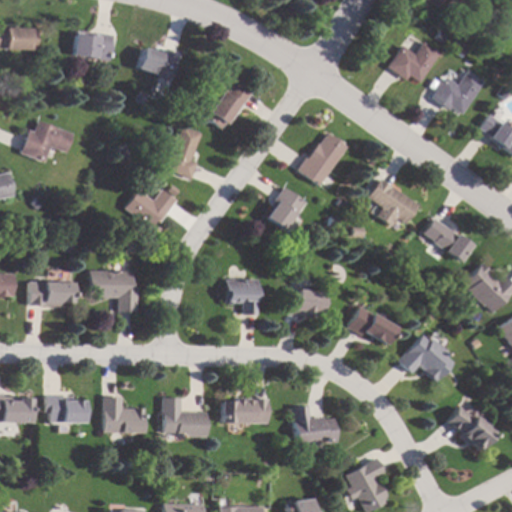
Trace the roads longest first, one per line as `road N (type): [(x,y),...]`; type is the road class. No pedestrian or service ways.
road 1 (residential): [(0,353),(297,358),(343,375),(384,416),(441,511)]
road 2 (residential): [(157,0),(307,69),(511,233)]
road 3 (residential): [(161,355),(159,310),(175,267),(350,0)]
